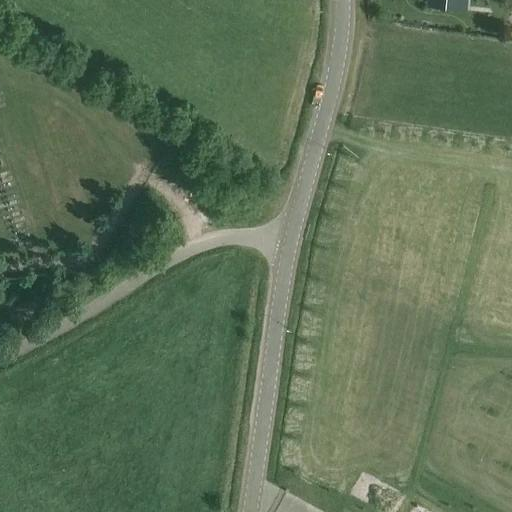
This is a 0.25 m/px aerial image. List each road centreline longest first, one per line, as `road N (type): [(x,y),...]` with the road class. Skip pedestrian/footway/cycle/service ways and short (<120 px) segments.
road 1 (unclassified): [(0,354),(60,329),(207,241),(291,243)]
road 2 (tertiary): [(291,243),(247,511)]
road 3 (tertiary): [(342,0),(341,46),(291,243)]
